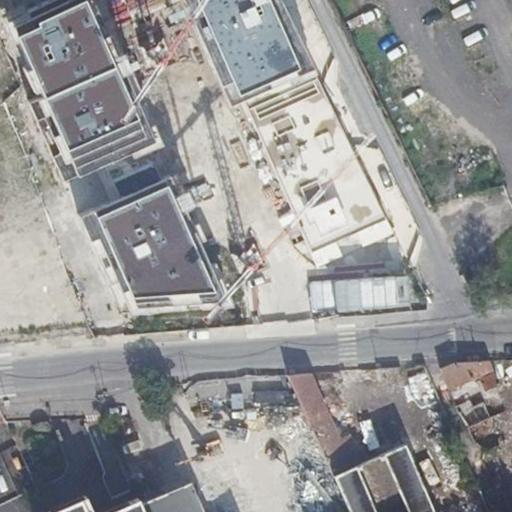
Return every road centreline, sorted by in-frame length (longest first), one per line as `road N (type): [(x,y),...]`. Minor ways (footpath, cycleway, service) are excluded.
road 1 (tertiary): [(116,367),(511,334)]
road 2 (residential): [(0,105),(116,367)]
